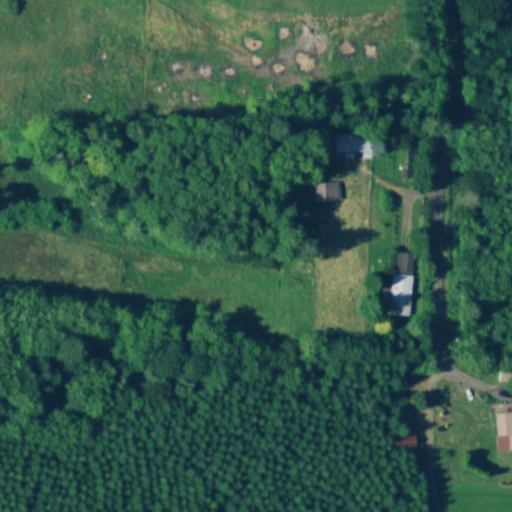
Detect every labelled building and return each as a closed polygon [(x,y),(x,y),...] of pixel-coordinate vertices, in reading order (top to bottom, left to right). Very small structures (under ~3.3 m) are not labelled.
[(333,134),(333,159),(353,159),(353,157),(376,156),(376,134),(333,134)] [(406,180),(416,180),(416,149),(406,149),(406,180)] [(307,202),(336,202),(336,184),(307,184),(307,202)] [(411,253),(396,253),(396,272),(411,272),(411,253)] [(409,317),(410,274),(390,273),(389,294),(386,293),(386,316),(409,317)] [(511,451),(511,413),(493,414),(495,449),(506,448),(506,452),(511,451)] [(412,452),(412,435),(388,435),(388,452),(412,452)]
